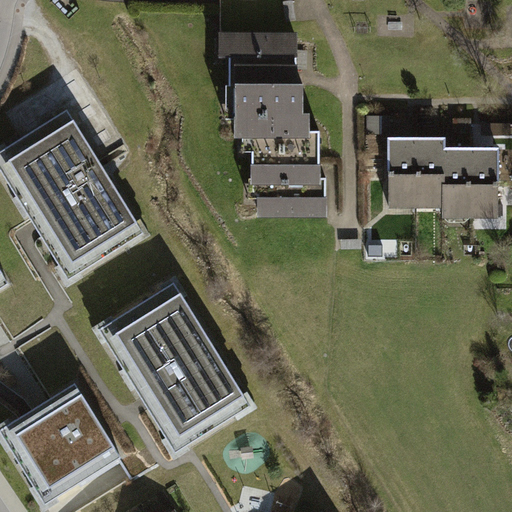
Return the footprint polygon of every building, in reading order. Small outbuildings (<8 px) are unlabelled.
[(296,38),(229,38),(229,86),(236,86),(236,133),(252,133),(303,133),(303,85),(288,85),(288,72),(296,72),(296,38)] [(0,152),(0,170),(68,280),(144,233),(67,111),(0,152)] [(389,117),(368,117),(368,130),(389,130),(389,117)] [(470,132),(470,119),(454,120),(454,132),(470,132)] [(303,133),(252,133),(252,179),(258,179),(258,212),(326,212),(326,178),(311,178),(311,165),(319,165),(319,133),(303,133)] [(389,200),(417,199),(417,139),(389,139),(389,200)] [(417,199),(444,199),(444,149),(444,139),(417,139),(417,199)] [(444,210),(471,209),(470,149),(444,149),(444,199),(444,210)] [(498,209),(498,149),(470,149),(471,209),(498,209)] [(0,289),(9,284),(0,269),(0,289)] [(99,328),(175,452),(251,406),(174,282),(99,328)] [(75,383),(0,429),(0,431),(45,504),(121,457),(75,383)]
